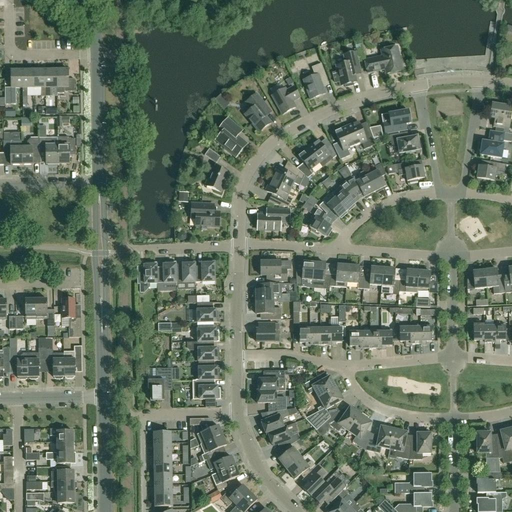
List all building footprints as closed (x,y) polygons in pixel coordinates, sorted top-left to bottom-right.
[(385,71),(386,74),(402,71),(397,48),(381,51),(382,57),(365,61),(368,74),(385,71)] [(357,83),(355,76),(362,74),(356,53),(344,56),(346,63),(336,66),(338,73),(333,74),(335,83),(340,82),(341,86),(345,85),(345,88),(353,86),(353,84),(357,83)] [(309,79),(304,81),(311,100),(325,94),(322,87),(327,85),(320,66),(310,70),(313,75),(311,76),(309,77),(309,79)] [(56,71),(57,88),(57,94),(65,94),(65,92),(75,92),(74,79),(68,79),(68,70),(56,71)] [(5,89),(5,92),(5,106),(16,105),(16,94),(16,89),(23,89),(22,71),(11,71),(11,88),(5,89)] [(23,89),(23,98),(27,98),(27,89),(34,89),(34,71),(22,71),(23,89)] [(34,71),(34,89),(41,89),(41,97),(46,97),(45,71),(34,71)] [(45,71),(46,97),(50,97),(50,88),(57,88),(56,71),(45,71)] [(272,97),(282,115),(295,108),(292,102),(300,98),(294,87),(286,91),(285,89),(272,97)] [(259,133),(270,124),(265,117),(270,112),(256,95),(246,103),(252,110),(245,115),(259,133)] [(511,107),(492,105),(490,118),(495,119),(494,127),(509,130),(511,109),(511,107)] [(383,123),(385,135),(406,131),(405,125),(411,124),(408,111),(388,114),(390,122),(383,123)] [(242,131),(228,120),(221,128),(224,131),(216,141),(236,157),(247,145),(237,137),(242,131)] [(358,123),(347,128),(355,146),(362,143),(365,150),(375,146),(370,133),(364,136),(358,123)] [(355,146),(347,128),(335,132),(341,145),(334,148),(340,160),(350,156),(348,149),(355,146)] [(511,137),(511,134),(498,133),(488,131),(486,143),(482,142),(482,145),(480,146),(478,149),(479,151),(481,153),(480,156),(501,159),(504,142),(511,143),(511,137)] [(405,133),(390,136),(392,147),(398,145),(399,154),(419,151),(417,137),(406,139),(405,133)] [(40,145),(40,153),(46,153),(46,165),(58,164),(58,138),(57,138),(57,146),(52,146),(52,138),(39,139),(40,145)] [(69,153),(75,153),(75,139),(69,139),(69,138),(58,138),(58,164),(69,164),(69,153)] [(33,158),(40,158),(40,153),(40,145),(39,139),(31,139),(27,142),(27,148),(21,148),(22,165),(33,165),(33,158)] [(308,148),(319,163),(329,156),(332,160),(336,157),(331,146),(326,149),(324,149),(318,141),(308,148)] [(4,142),(4,154),(0,154),(0,166),(4,166),(4,158),(11,158),(11,165),(22,165),(21,148),(21,142),(4,142)] [(319,163),(308,148),(298,156),(304,164),(304,166),(298,171),(304,176),(307,179),(313,175),(310,171),(319,163)] [(220,158),(209,149),(204,156),(216,164),(220,158)] [(411,163),(397,165),(387,167),(389,175),(398,173),(399,176),(406,175),(407,182),(409,182),(409,184),(418,182),(417,180),(424,179),(422,167),(412,169),(411,163)] [(506,165),(490,163),(489,168),(478,167),(476,179),(484,180),(483,182),(492,183),(492,182),(494,182),(495,175),(504,176),(506,165)] [(366,177),(374,193),(376,192),(377,193),(384,190),(383,188),(385,187),(380,178),(386,175),(381,164),(373,168),(375,172),(366,177)] [(274,176),(272,180),(291,190),(294,183),(299,186),(304,176),(298,171),(293,166),(289,174),(277,168),(273,176),(274,176)] [(205,187),(221,193),(229,173),(214,167),(205,187)] [(354,178),(346,182),(353,192),(357,198),(359,201),(366,197),(366,199),(374,195),(373,193),(374,193),(366,177),(363,172),(358,175),(354,178)] [(287,197),(291,190),(272,180),(270,185),(269,184),(265,191),(278,198),(274,205),(289,208),(293,200),(287,197)] [(335,199),(347,211),(348,210),(349,211),(355,206),(354,205),(355,204),(353,202),(357,198),(353,192),(346,182),(340,188),(332,195),(335,199)] [(347,211),(335,199),(327,206),(324,202),(319,206),(327,215),(332,211),(339,219),(340,218),(341,219),(347,214),(346,212),(347,211)] [(196,227),(219,228),(220,213),(212,213),(213,205),(192,204),(191,219),(196,219),(196,227)] [(312,215),(305,226),(310,228),(311,229),(310,231),(317,235),(318,234),(324,237),(331,227),(322,221),(325,216),(316,209),(312,215)] [(289,223),(289,211),(267,210),(267,216),(258,216),(258,231),(280,231),(280,222),(289,223)] [(307,281),(313,281),(314,264),(312,263),(313,261),(305,260),(305,263),(303,263),(302,273),(296,273),(296,287),(307,288),(307,281)] [(195,269),(196,283),(202,283),(215,283),(214,261),(203,262),(203,264),(201,264),(201,267),(200,269),(195,269)] [(176,270),(176,284),(176,283),(183,283),(183,284),(196,283),(195,269),(195,262),(184,262),(184,265),(182,265),(182,268),(181,270),(176,270)] [(290,262),(280,262),(260,263),(261,276),(267,276),(267,282),(287,282),(287,270),(291,270),(290,262)] [(157,284),(157,270),(157,263),(146,263),(146,266),(144,266),(144,285),(141,285),(141,294),(144,294),(150,288),(150,285),(157,284)] [(157,270),(157,284),(163,284),(176,284),(176,270),(176,263),(165,263),(165,265),(163,265),(163,269),(162,270),(157,270)] [(318,289),(329,290),(330,287),(330,275),(324,275),(325,264),(314,264),(313,281),(312,288),(318,289)] [(336,276),(330,275),(330,287),(346,289),(347,284),(348,266),(337,265),(336,276)] [(348,266),(347,284),(358,285),(357,289),(363,290),(364,278),(358,277),(359,267),(348,266)] [(364,278),(363,290),(369,290),(370,286),(382,286),(383,269),(381,269),(381,267),(373,266),(373,268),(371,268),(370,278),(364,278)] [(503,275),(503,279),(505,294),(511,293),(511,266),(510,267),(510,268),(508,269),(509,275),(503,275)] [(399,295),(400,281),(394,280),(395,270),(393,270),(393,268),(385,267),(385,269),(383,269),(382,286),(388,287),(387,294),(399,295)] [(485,271),(486,288),(493,288),(494,295),(505,294),(503,279),(498,280),(496,270),(495,270),(494,268),(486,269),(486,271),(485,271)] [(400,281),(399,295),(399,293),(405,293),(405,288),(417,289),(419,272),(417,272),(417,270),(409,269),(409,271),(407,271),(406,281),(400,281)] [(485,271),(483,271),(483,269),(474,270),(474,272),(473,272),(474,290),(486,288),(485,271)] [(419,272),(417,289),(417,291),(429,292),(429,294),(437,294),(436,276),(430,276),(431,273),(429,273),(429,271),(420,270),(420,272),(419,272)] [(280,296),(280,285),(260,285),(260,291),(256,291),(256,303),(273,303),(278,303),(278,296),(280,296)] [(81,338),(81,318),(75,318),(75,299),(62,299),(62,319),(69,319),(69,338),(81,338)] [(36,320),(36,300),(25,300),(25,320),(36,320)] [(36,300),(36,320),(47,320),(47,300),(36,300)] [(416,308),(430,308),(430,300),(416,300),(416,308)] [(197,304),(197,311),(197,324),(211,323),(218,323),(218,312),(216,312),(216,310),(212,310),(211,309),(211,303),(197,304)] [(269,321),(281,321),(281,309),(273,309),(273,303),(256,303),(256,315),(269,315),(269,321)] [(211,328),(211,323),(197,324),(198,330),(197,330),(198,343),(212,343),(219,342),(219,331),(216,331),(216,329),(213,329),(211,328)] [(158,332),(171,332),(171,324),(158,324),(158,332)] [(279,335),(279,330),(279,324),(258,324),(258,330),(256,330),(256,343),(274,343),(274,336),(279,335)] [(494,327),(495,345),(500,345),(500,341),(505,341),(505,324),(494,325),(494,327)] [(431,325),(420,326),(421,346),(426,346),(426,342),(431,342),(431,325)] [(471,333),(473,335),(473,342),(479,342),(479,345),(484,345),(484,327),(484,325),(473,325),(473,331),(471,333)] [(410,346),(410,326),(399,326),(400,343),(405,343),(405,346),(410,346)] [(410,328),(410,326),(410,346),(411,346),(411,345),(420,345),(420,346),(421,346),(420,326),(420,328),(410,328)] [(310,347),(310,327),(299,327),(299,344),(305,344),(305,347),(310,347)] [(310,327),(310,347),(310,346),(321,346),(320,327),(310,327)] [(321,346),(331,346),(331,347),(331,327),(331,329),(321,329),(321,327),(320,327),(321,346)] [(342,343),(342,337),(342,327),(331,327),(331,347),(336,347),(336,343),(342,343)] [(485,345),(485,344),(494,344),(494,345),(495,345),(494,327),(484,327),(484,345),(485,345)] [(360,351),(360,330),(349,331),(349,347),(355,347),(355,351),(360,351)] [(360,330),(360,351),(361,351),(361,350),(371,349),(370,330),(370,333),(360,333),(360,330)] [(371,349),(381,349),(381,350),(381,330),(370,330),(371,349)] [(381,330),(381,350),(386,350),(386,347),(392,347),(392,330),(381,330)] [(212,362),(218,362),(219,362),(219,351),(217,351),(217,349),(213,349),(212,347),(212,343),(198,343),(187,343),(187,348),(190,351),(194,351),(196,353),(198,353),(198,362),(212,362)] [(74,377),(75,377),(75,362),(82,362),(82,347),(74,347),(74,353),(64,353),(64,354),(64,377),(65,377),(65,379),(67,380),(72,380),(74,379),(74,377)] [(3,349),(3,351),(0,351),(0,380),(2,380),(2,378),(3,378),(3,364),(10,363),(10,349),(3,349)] [(25,380),(27,379),(27,378),(28,378),(28,354),(23,354),(21,357),(17,357),(17,349),(10,349),(10,363),(17,363),(17,378),(18,378),(18,379),(20,380),(25,380)] [(28,378),(29,378),(29,379),(31,380),(36,380),(38,379),(38,378),(39,378),(39,363),(47,363),(47,357),(47,350),(47,349),(39,349),(39,354),(28,354),(28,378)] [(53,354),(53,350),(47,350),(47,357),(47,363),(53,363),(53,378),(54,378),(54,379),(56,380),(61,380),(63,379),(63,377),(64,377),(64,354),(53,354)] [(212,362),(198,362),(199,368),(198,368),(198,381),(196,381),(213,381),(220,381),(219,370),(217,370),(217,368),(214,368),(212,366),(212,362)] [(172,390),(172,369),(147,370),(148,390),(150,390),(150,401),(164,401),(164,389),(165,388),(172,388),(172,390)] [(285,392),(285,372),(272,372),(272,380),(259,380),(259,392),(257,392),(278,392),(285,392)] [(318,399),(336,389),(330,377),(320,383),(317,377),(304,385),(309,394),(314,391),(318,399)] [(213,381),(196,381),(192,381),(193,400),(191,400),(191,401),(220,400),(220,389),(218,389),(217,387),(214,387),(213,386),(213,381)] [(316,431),(325,423),(337,413),(333,406),(343,401),(336,389),(318,399),(323,406),(318,409),(319,413),(306,420),(316,431)] [(278,392),(257,392),(257,395),(254,395),(254,401),(257,401),(257,404),(270,404),(270,413),(274,412),(283,411),(287,410),(286,397),(276,397),(276,392),(278,392)] [(342,428),(349,432),(361,416),(350,408),(343,417),(337,413),(325,423),(338,432),(342,428)] [(264,430),(266,435),(285,427),(283,428),(281,422),(285,421),(284,419),(289,417),(287,410),(283,411),(274,412),(276,417),(261,423),(262,424),(261,426),(263,429),(264,430)] [(361,416),(349,432),(356,437),(352,442),(365,451),(371,437),(365,433),(372,423),(361,416)] [(203,438),(205,444),(222,436),(218,426),(198,435),(200,439),(203,438)] [(371,437),(365,451),(380,454),(381,448),(389,450),(394,428),(387,426),(386,429),(381,427),(378,439),(371,437)] [(503,443),(497,444),(498,460),(502,459),(504,465),(511,463),(511,460),(510,451),(511,450),(511,426),(505,429),(505,431),(500,432),(503,443)] [(266,435),(268,435),(270,439),(269,440),(270,444),(272,445),(273,446),(285,442),(287,448),(286,449),(287,448),(300,440),(297,432),(292,434),(291,432),(288,433),(285,427),(266,435)] [(394,428),(389,450),(398,452),(397,458),(409,461),(411,446),(404,444),(407,433),(402,432),(402,430),(394,428)] [(12,430),(6,430),(6,435),(3,435),(3,442),(12,441),(12,430)] [(57,443),(73,443),(73,432),(57,432),(57,430),(50,430),(50,437),(57,437),(57,443)] [(154,444),(171,444),(171,433),(153,434),(154,444)] [(486,460),(498,460),(497,444),(490,445),(490,433),(477,434),(477,454),(486,454),(486,460)] [(411,446),(409,461),(422,461),(422,455),(431,454),(431,434),(417,434),(417,446),(411,446)] [(202,456),(204,462),(217,456),(216,457),(213,451),(226,446),(222,436),(205,444),(201,445),(205,455),(202,456)] [(278,460),(286,470),(301,459),(296,452),(301,448),(299,445),(302,443),(300,440),(287,448),(286,449),(285,449),(287,453),(278,460)] [(50,454),(73,454),(73,443),(57,443),(57,454),(50,454)] [(154,455),(171,455),(171,444),(154,444),(154,455)] [(50,461),(57,461),(57,468),(69,468),(69,465),(76,464),(75,454),(73,454),(50,454),(50,461)] [(154,465),(172,465),(171,455),(154,455),(154,465)] [(218,474),(235,467),(231,457),(219,462),(217,456),(204,462),(206,462),(210,471),(216,469),(218,474)] [(306,477),(309,473),(316,467),(311,461),(306,465),(301,459),(286,470),(294,480),(303,473),(306,477)] [(172,465),(154,465),(154,476),(172,476),(172,465)] [(325,474),(317,466),(316,467),(309,473),(306,477),(302,481),(306,485),(302,489),(311,497),(325,483),(324,484),(320,479),(325,474)] [(239,477),(235,467),(218,474),(211,477),(218,492),(227,487),(225,482),(239,477)] [(51,483),(74,482),(74,471),(57,472),(57,482),(51,483)] [(420,490),(420,488),(431,488),(431,474),(413,475),(413,480),(409,484),(399,484),(399,490),(394,490),(394,495),(413,495),(420,495),(422,495),(422,491),(420,490)] [(477,494),(490,494),(495,494),(495,481),(502,481),(502,474),(490,474),(490,481),(477,481),(477,494)] [(172,476),(154,476),(154,486),(172,486),(172,476)] [(334,499),(342,491),(346,488),(337,479),(329,487),(325,483),(311,497),(312,497),(320,505),(324,501),(328,506),(333,500),(334,499)] [(58,493),(58,494),(74,493),(74,490),(76,490),(76,484),(74,484),(74,482),(51,483),(51,488),(54,488),(54,493),(58,493)] [(28,492),(44,491),(44,483),(28,484),(28,492)] [(172,486),(154,486),(155,497),(172,497),(172,486)] [(237,506),(250,493),(242,486),(232,497),(227,492),(220,500),(228,507),(233,503),(237,506)] [(334,499),(333,500),(338,504),(329,511),(346,511),(350,510),(344,504),(350,499),(342,491),(334,499)] [(74,493),(58,494),(58,504),(74,504),(74,493)] [(230,511),(246,511),(257,501),(250,493),(237,506),(230,511)] [(431,508),(431,494),(422,495),(420,495),(413,495),(413,505),(398,505),(394,510),(396,511),(422,511),(423,511),(421,510),(421,508),(431,508)] [(477,501),(477,511),(502,511),(502,498),(506,498),(506,494),(495,494),(490,494),(490,501),(477,501)] [(172,497),(155,497),(155,508),(172,507),(172,497)]
